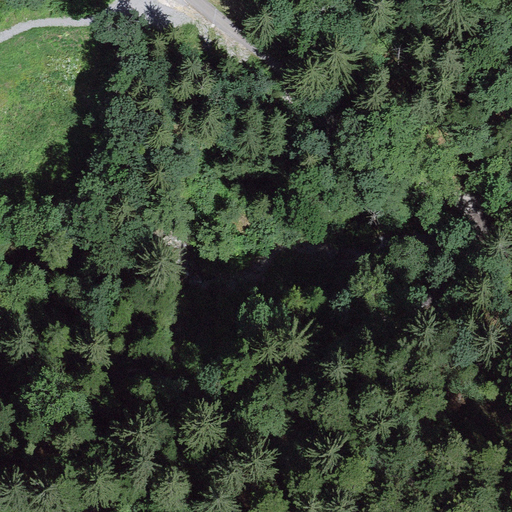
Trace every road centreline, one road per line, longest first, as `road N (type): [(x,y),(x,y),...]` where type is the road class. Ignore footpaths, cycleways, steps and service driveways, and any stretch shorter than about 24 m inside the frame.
road 1 (track): [(196,0),(354,140),(416,184),(470,204),(481,247),(458,277),(239,425)]
road 2 (track): [(239,425),(277,451),(358,458),(500,511)]
road 3 (track): [(0,407),(140,372),(239,425)]
